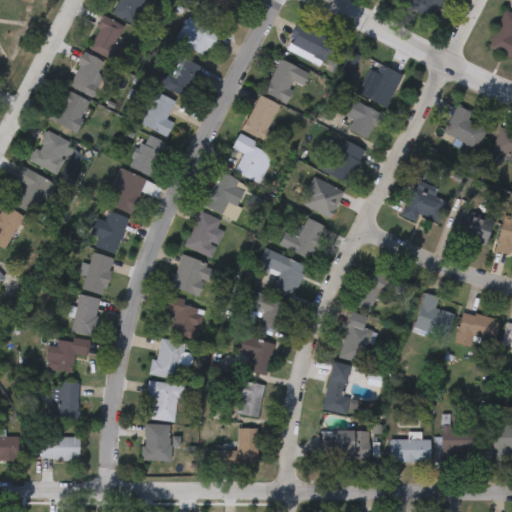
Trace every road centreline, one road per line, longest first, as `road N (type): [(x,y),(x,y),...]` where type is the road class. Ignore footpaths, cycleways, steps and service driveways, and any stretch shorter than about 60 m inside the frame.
road 1 (residential): [(480,0),(313,322),(290,511)]
road 2 (residential): [(107,493),(149,254),(275,0)]
road 3 (residential): [(0,494),(254,488),(511,495)]
road 4 (tertiary): [(299,0),(511,105)]
road 5 (residential): [(357,229),(419,272),(511,302)]
road 6 (residential): [(0,133),(70,0)]
